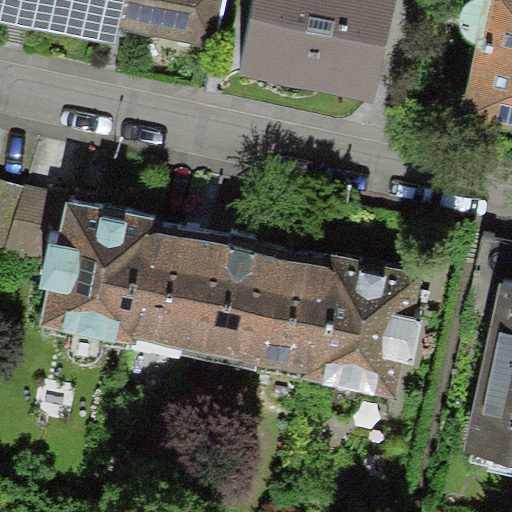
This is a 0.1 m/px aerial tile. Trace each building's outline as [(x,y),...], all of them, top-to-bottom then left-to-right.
[(220,0),(0,0),(0,2),(112,28),(114,18),(140,24),(212,39),(220,0)] [(250,0),(239,55),(273,62),(374,84),(381,51),(410,57),(422,0),(250,0)] [(511,0),(463,0),(463,5),(464,9),(466,14),(469,18),(475,21),(483,23),(467,97),(511,106),(511,0)] [(24,184),(0,177),(0,243),(6,245),(24,184)] [(24,184),(6,245),(5,248),(44,256),(41,268),(54,270),(45,320),(70,325),(68,338),(69,343),(71,346),(73,349),(75,350),(79,352),(81,353),(87,353),(92,352),(95,350),(97,348),(100,345),(103,332),(127,337),(128,332),(130,321),(126,315),(147,217),(153,217),(154,210),(94,198),(70,193),(70,195),(24,184)] [(209,228),(188,325),(186,325),(182,344),(252,359),(256,340),(254,340),(275,242),(254,237),(256,232),(236,228),(241,208),(228,205),(215,202),(209,228)] [(126,315),(130,321),(128,332),(182,344),(186,325),(188,325),(209,228),(170,220),(153,217),(147,217),(126,315)] [(469,437),(511,446),(511,236),(483,230),(466,309),(495,314),(469,437)] [(315,355),(336,257),(331,256),(331,254),(291,245),(275,242),(254,340),(256,340),(252,359),(306,370),(309,359),(315,355)] [(331,254),(331,256),(336,257),(315,355),(309,359),(306,370),(305,375),(329,381),(328,390),(328,395),(330,400),(333,405),(347,408),(349,407),(353,405),(356,401),(358,398),(361,387),(387,393),(399,344),(411,347),(414,336),(412,334),(412,331),(415,320),(416,318),(418,316),(420,305),(408,302),(415,266),(360,254),(332,248),(331,254)]
